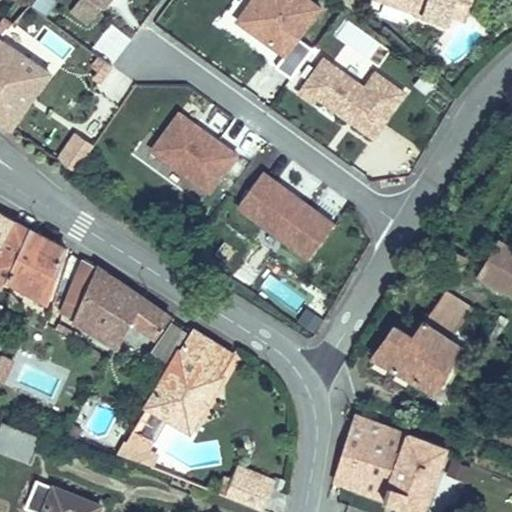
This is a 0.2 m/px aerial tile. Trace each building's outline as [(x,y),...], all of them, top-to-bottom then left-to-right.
[(102,7),(93,0),(79,0),(72,10),(89,24),(102,7)] [(325,1),(322,0),(247,0),(236,16),(288,53),(325,1)] [(449,24),(452,15),(456,4),(470,9),(473,0),(383,0),(383,1),(449,24)] [(467,19),(470,9),(456,4),(452,15),(467,19)] [(0,38),(12,25),(3,18),(0,22),(0,38)] [(341,20),(334,35),(380,59),(388,44),(341,20)] [(0,120),(11,128),(50,72),(0,38),(0,120)] [(375,65),(364,81),(324,53),(298,89),(314,101),(317,97),(374,137),(409,88),(375,65)] [(240,150),(176,106),(147,148),(211,192),(240,150)] [(75,171),(96,142),(76,128),(55,157),(75,171)] [(337,218),(266,168),(238,207),(309,258),(337,218)] [(0,248),(16,220),(0,211),(0,248)] [(49,301),(67,249),(30,229),(16,220),(0,248),(0,285),(3,287),(7,279),(49,301)] [(511,293),(511,247),(500,241),(480,275),(511,293)] [(462,266),(466,258),(456,254),(452,262),(462,266)] [(171,316),(126,284),(121,291),(115,287),(120,280),(98,265),(87,260),(73,287),(68,302),(81,305),(74,321),(77,322),(77,321),(95,332),(94,332),(98,334),(98,333),(114,343),(114,344),(117,345),(132,320),(157,337),(171,316)] [(121,291),(126,284),(120,280),(115,287),(121,291)] [(20,303),(12,291),(11,292),(10,303),(17,307),(20,303)] [(436,390),(459,346),(451,340),(458,329),(473,308),(446,291),(433,309),(414,336),(396,324),(374,356),(436,390)] [(169,362),(188,330),(173,321),(152,352),(168,362),(169,362)] [(190,430),(234,355),(193,328),(192,330),(172,364),(149,405),(169,417),(190,430)] [(463,348),(471,336),(458,329),(451,340),(459,346),(463,348)] [(0,377),(4,379),(14,356),(1,351),(0,353),(0,377)] [(156,441),(169,417),(149,405),(134,430),(153,439),(156,441)] [(355,413),(333,482),(421,511),(422,511),(447,446),(447,445),(409,430),(409,433),(355,413)] [(42,438),(0,421),(0,450),(32,463),(42,438)] [(133,458),(146,437),(152,440),(153,439),(134,430),(133,431),(127,440),(125,439),(118,453),(133,458)] [(151,465),(157,454),(147,449),(152,440),(146,437),(133,458),(151,465)] [(261,510),(274,480),(239,466),(234,478),(225,495),(261,510)] [(225,495),(234,478),(225,475),(217,492),(225,495)] [(97,511),(100,505),(37,479),(26,507),(38,511),(97,511)]
